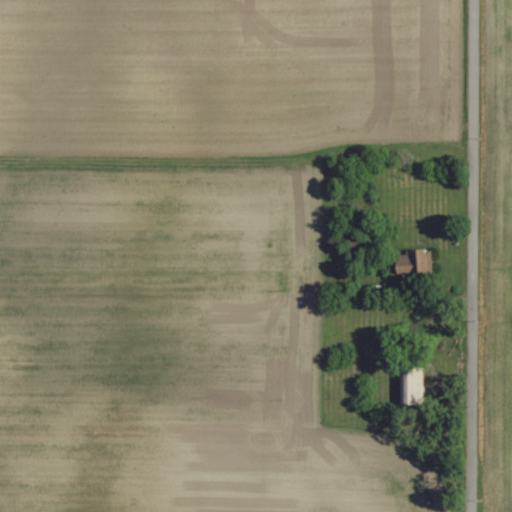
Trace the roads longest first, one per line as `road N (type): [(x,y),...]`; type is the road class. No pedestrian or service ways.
road 1 (residential): [(472,511),(474,0)]
road 2 (track): [(0,156),(253,159),(353,144),(474,144)]
